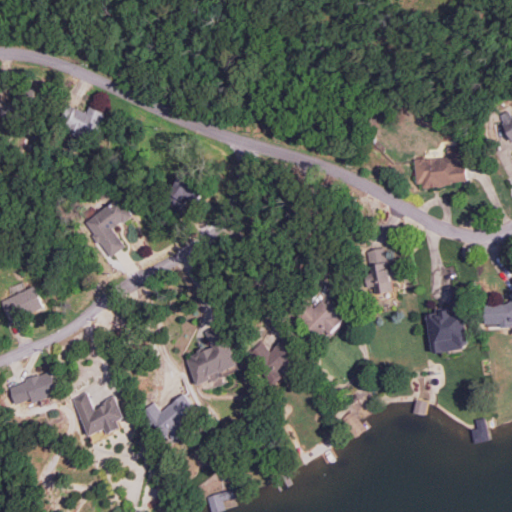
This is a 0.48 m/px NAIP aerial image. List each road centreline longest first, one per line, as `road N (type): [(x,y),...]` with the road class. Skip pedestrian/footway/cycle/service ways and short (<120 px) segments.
road 1 (residential): [(511,225),(498,235),(468,236),(303,155),(243,142),(67,66),(0,53)]
road 2 (residential): [(243,142),(239,204),(210,238),(117,291),(82,324),(0,356)]
